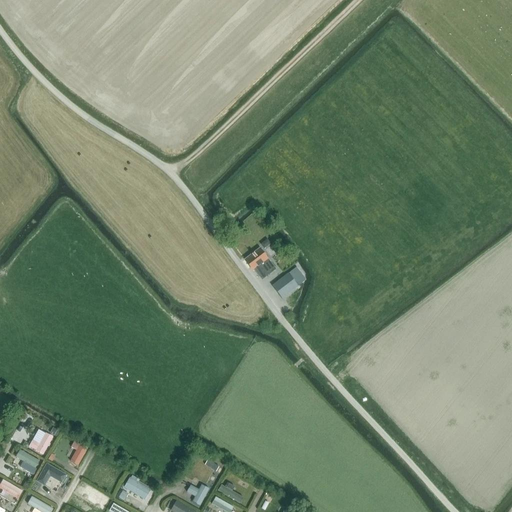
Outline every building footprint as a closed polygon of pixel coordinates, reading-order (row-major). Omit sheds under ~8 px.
[(271,265),(271,264),(259,249),(244,261),(252,271),(254,269),(258,275),(259,274),(271,265)] [(284,267),(291,261),(286,254),(278,260),(284,267)] [(271,265),(259,274),(262,279),(274,269),(271,265)] [(306,280),(305,278),(296,267),(272,287),(282,299),(304,282),(306,280)] [(43,455),(53,437),(45,433),(39,444),(33,440),(29,447),(36,451),(35,451),(43,455)] [(78,466),(88,447),(80,443),(79,444),(74,441),(71,447),(76,450),(70,462),(78,466)] [(15,458),(35,469),(39,462),(19,450),(15,458)] [(55,456),(51,454),(47,460),(52,462),(55,456)] [(47,464),(37,481),(44,486),(50,476),(61,483),(66,475),(47,464)] [(130,477),(123,488),(145,500),(151,490),(138,482),(139,480),(132,476),(131,478),(130,477)] [(0,483),(0,488),(18,499),(22,491),(2,480),(0,483)] [(218,491),(240,504),(244,498),(232,491),(235,487),(227,483),(225,487),(221,485),(218,491)] [(200,506),(209,489),(201,485),(199,490),(190,485),(186,492),(195,497),(192,502),(200,506)] [(124,501),(128,494),(122,491),(118,498),(124,501)] [(103,511),(110,500),(102,496),(93,511),(103,511)] [(31,497),(26,504),(39,511),(51,511),(53,509),(31,497)] [(211,504),(224,511),(230,511),(233,507),(215,497),(211,504)] [(195,511),(176,501),(170,511),(171,511),(195,511)]
